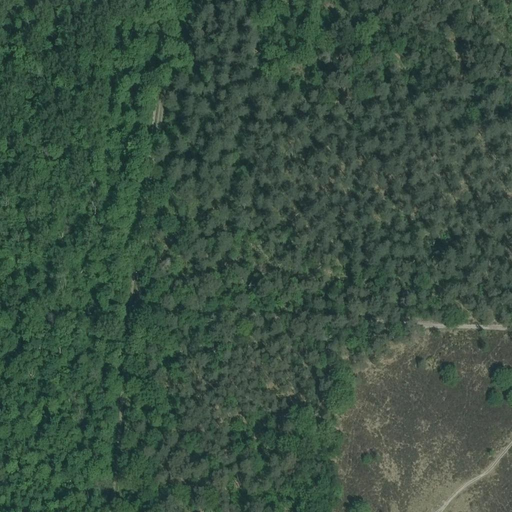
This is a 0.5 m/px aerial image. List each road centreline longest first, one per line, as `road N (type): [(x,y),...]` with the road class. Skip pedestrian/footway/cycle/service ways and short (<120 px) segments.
road 1 (track): [(511,324),(129,317)]
road 2 (track): [(129,317),(167,0)]
road 3 (track): [(112,511),(129,317)]
